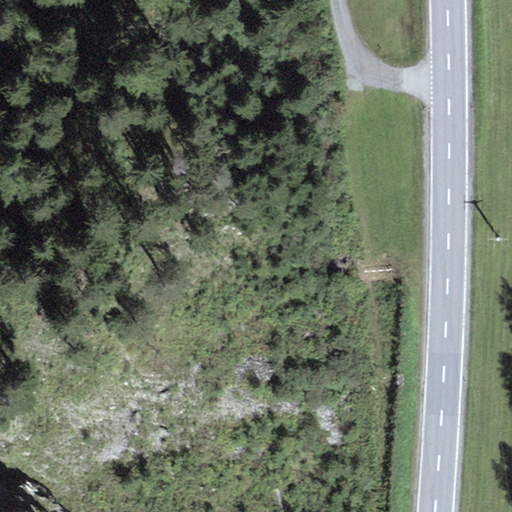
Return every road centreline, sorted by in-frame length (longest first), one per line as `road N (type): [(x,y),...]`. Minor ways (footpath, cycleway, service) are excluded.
road 1 (primary): [(434,511),(448,244),(446,0)]
road 2 (track): [(449,82),(367,71),(353,58),(339,0)]
